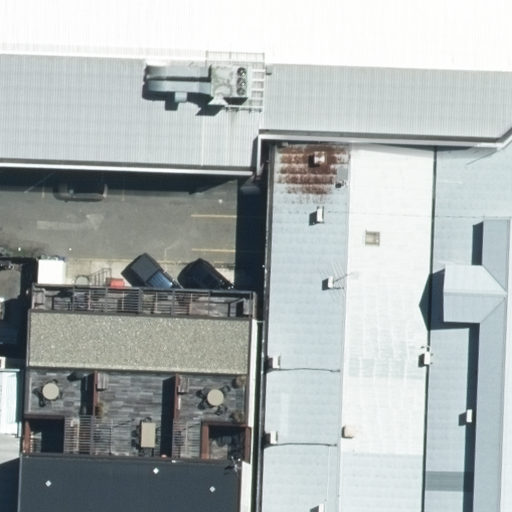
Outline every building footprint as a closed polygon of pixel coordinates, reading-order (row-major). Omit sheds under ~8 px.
[(511,0),(0,0),(0,160),(255,169),(256,133),(280,134),(440,139),(499,141),(511,129),(511,0)] [(511,511),(511,129),(499,141),(440,139),(428,438),(426,490),(426,511),(511,511)] [(265,511),(426,511),(426,490),(428,438),(440,139),(280,134),(273,319),(265,511)] [(265,511),(273,319),(39,312),(37,368),(31,511),(265,511)] [(0,344),(17,345),(16,323),(0,323),(0,344)] [(0,511),(31,511),(37,368),(0,366),(0,511)]
